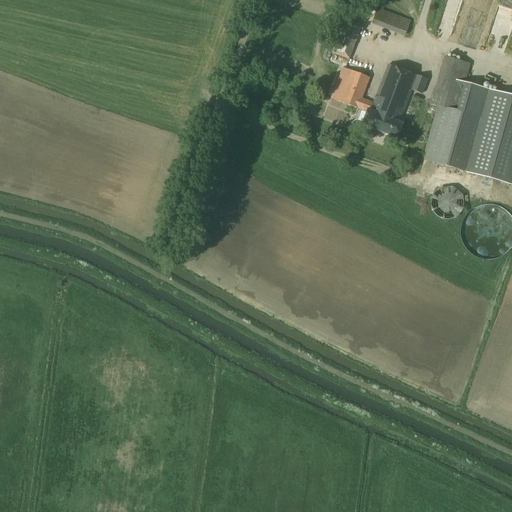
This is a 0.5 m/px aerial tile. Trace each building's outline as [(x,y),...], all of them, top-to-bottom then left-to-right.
[(376,12),(371,25),(405,38),(411,21),(375,8),(373,12),(376,12)] [(362,26),(343,19),(331,54),(349,60),(362,26)] [(511,96),(465,83),(470,64),(443,57),(434,89),(428,105),(436,107),(422,160),(473,174),(511,186),(511,96)] [(388,65),(374,103),(362,99),(370,78),(342,68),(330,99),(366,112),(361,126),(371,130),(370,134),(377,137),(379,132),(397,139),(403,124),(399,122),(402,113),(411,91),(423,95),(428,80),(388,65)] [(464,209),(463,196),(452,187),(439,188),(430,199),(431,212),(442,221),(455,219),(464,209)]
